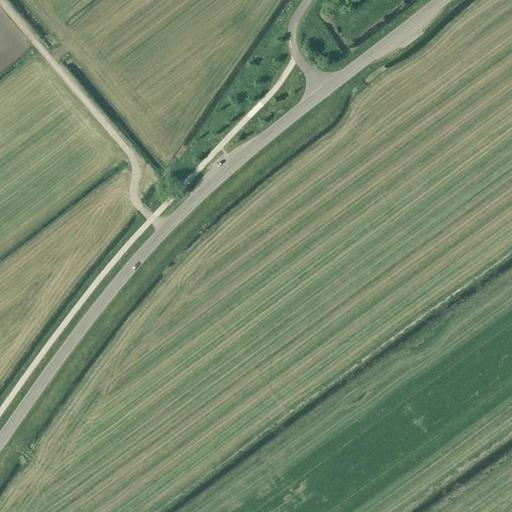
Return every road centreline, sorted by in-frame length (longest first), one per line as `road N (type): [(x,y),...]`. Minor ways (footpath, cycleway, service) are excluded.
road 1 (secondary): [(0,441),(157,237),(324,90)]
road 2 (secondary): [(324,90),(442,0)]
